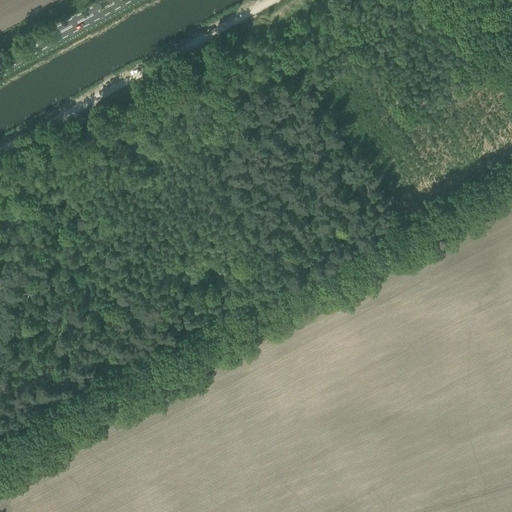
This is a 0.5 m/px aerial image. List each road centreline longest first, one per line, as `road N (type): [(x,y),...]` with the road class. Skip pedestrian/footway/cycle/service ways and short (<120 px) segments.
road 1 (unclassified): [(0,450),(511,178)]
road 2 (track): [(275,0),(0,150)]
road 3 (primary): [(0,67),(122,0)]
